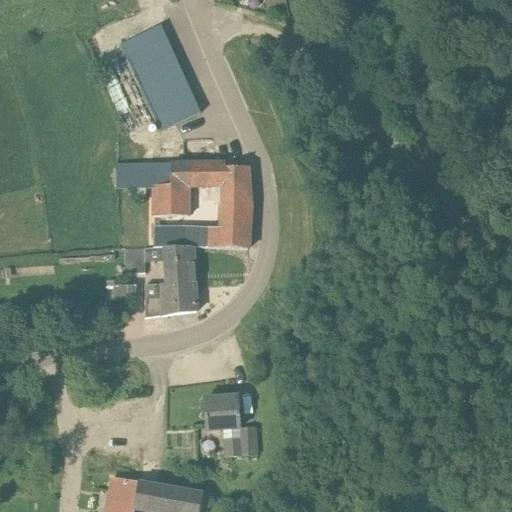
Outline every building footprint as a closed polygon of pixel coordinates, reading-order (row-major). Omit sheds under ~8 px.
[(264,0),(268,13),(287,9),(285,0),(264,0)] [(159,134),(200,115),(161,27),(119,46),(125,60),(98,72),(127,138),(155,126),(159,134)] [(248,209),(248,169),(230,169),(230,165),(170,165),(170,164),(115,164),(115,190),(136,190),(136,198),(152,198),(152,218),(153,218),(153,249),(158,249),(158,250),(192,250),(248,250),(248,209)] [(146,275),(147,250),(136,250),(136,254),(131,253),(131,275),(146,275)] [(192,250),(158,250),(158,271),(163,271),(163,286),(161,286),(161,287),(192,287),(192,250)] [(0,278),(11,278),(10,269),(0,270),(0,278)] [(126,302),(126,287),(115,286),(115,282),(106,282),(106,302),(126,302)] [(192,315),(192,287),(161,287),(161,286),(160,286),(160,287),(139,287),(139,315),(156,315),(192,315)] [(237,415),(236,399),(204,402),(205,418),(204,418),(205,423),(205,422),(206,433),(239,430),(240,440),(225,441),(226,469),(256,468),(256,457),(255,429),(240,430),(238,415),(237,415)] [(143,511),(201,511),(205,489),(112,477),(105,511),(137,511),(138,511),(143,511)]
